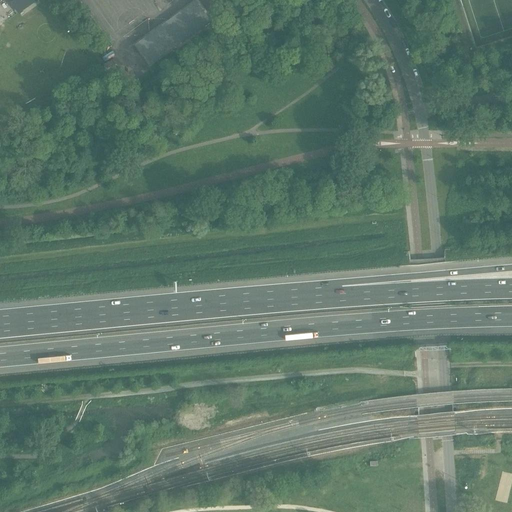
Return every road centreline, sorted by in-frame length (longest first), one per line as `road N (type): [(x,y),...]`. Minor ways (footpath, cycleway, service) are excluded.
road 1 (motorway): [(0,357),(511,317)]
road 2 (unclassified): [(400,57),(425,143),(447,448)]
road 3 (motorway): [(343,298),(0,328)]
road 4 (motorway): [(511,269),(410,277),(343,298)]
road 5 (motorway): [(511,288),(343,298)]
